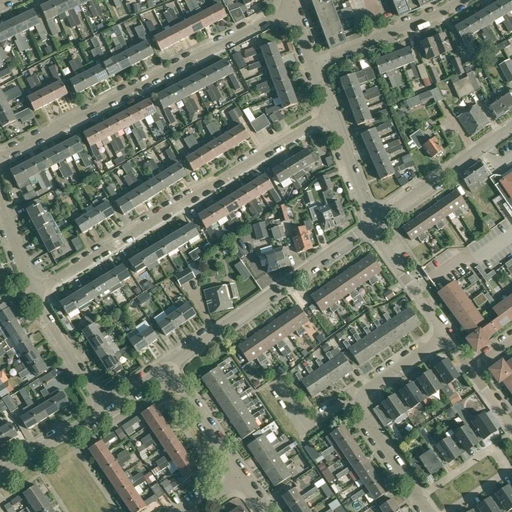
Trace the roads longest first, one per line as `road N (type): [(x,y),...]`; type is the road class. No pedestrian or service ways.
road 1 (residential): [(33,296),(329,114)]
road 2 (residential): [(0,161),(290,9)]
road 3 (residential): [(166,369),(369,223)]
road 4 (residential): [(369,223),(511,127)]
road 5 (residential): [(313,65),(470,0)]
road 6 (residential): [(369,223),(446,336)]
road 7 (residential): [(240,480),(166,369)]
road 8 (residential): [(105,407),(33,296)]
road 9 (residential): [(432,511),(359,402)]
road 10 (residential): [(0,474),(105,407)]
